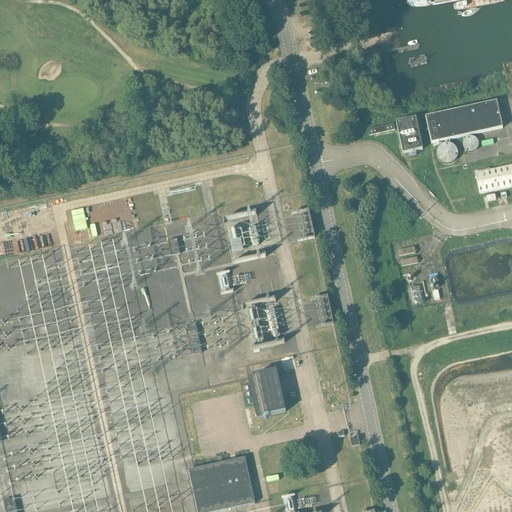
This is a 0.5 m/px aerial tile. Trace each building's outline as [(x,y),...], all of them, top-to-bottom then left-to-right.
[(431,144),(502,129),(497,102),(426,118),(431,144)] [(423,151),(416,120),(396,124),(403,155),(423,151)] [(369,136),(395,131),(394,125),(368,131),(369,136)] [(429,145),(426,133),(420,135),(422,146),(429,145)] [(468,138),(465,140),(463,144),(464,149),(464,150),(467,152),(471,153),(475,152),(478,149),(478,148),(479,144),(477,140),(473,138),(469,138),(468,138)] [(438,159),(440,162),(445,165),(451,164),(456,161),(456,160),(458,155),(456,149),(452,145),(447,144),(446,144),(440,146),(437,151),(437,157),(438,159)] [(511,188),(511,166),(476,174),(480,195),(511,188)] [(177,239),(168,241),(172,257),(181,255),(177,239)] [(415,248),(398,251),(400,257),(416,254),(415,248)] [(417,258),(400,261),(402,267),(418,264),(417,258)] [(264,300),(275,298),(271,281),(260,284),(264,300)] [(333,323),(327,295),(310,299),(317,327),(333,323)] [(191,357),(202,354),(195,324),(184,326),(191,357)] [(258,386),(265,417),(285,412),(276,370),(270,372),(272,383),(258,386)] [(256,375),(258,386),(272,383),(270,372),(256,375)] [(246,405),(253,404),(256,419),(265,417),(258,386),(256,375),(248,377),(247,377),(247,379),(248,384),(242,385),(246,405)] [(360,446),(358,437),(350,438),(352,447),(360,446)] [(197,511),(219,511),(255,505),(253,499),(245,459),(194,470),(189,471),(197,511)] [(5,502),(7,511),(18,511),(15,500),(5,502)]
